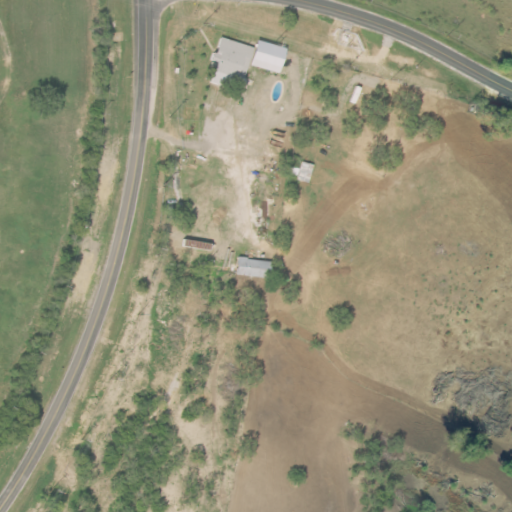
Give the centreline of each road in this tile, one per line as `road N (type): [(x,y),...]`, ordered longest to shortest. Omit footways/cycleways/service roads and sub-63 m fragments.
road 1 (tertiary): [(0,511),(66,401),(117,272),(145,119),(148,0)]
road 2 (residential): [(511,90),(403,34),(295,0)]
